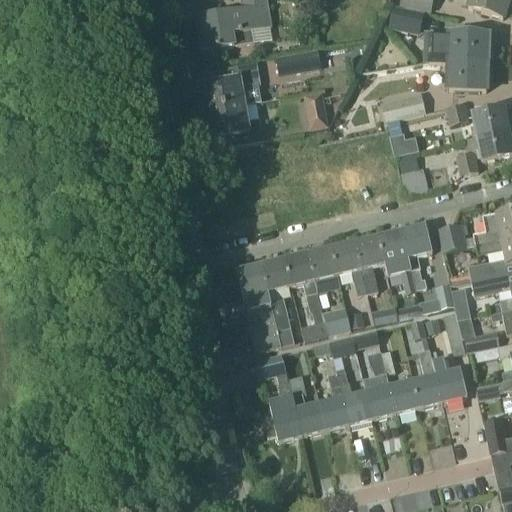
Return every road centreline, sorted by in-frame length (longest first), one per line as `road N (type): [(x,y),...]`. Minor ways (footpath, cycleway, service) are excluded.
road 1 (residential): [(511,190),(186,268)]
road 2 (unclassified): [(186,268),(138,0)]
road 3 (unclassified): [(237,508),(186,268)]
road 4 (residential): [(311,511),(485,470)]
